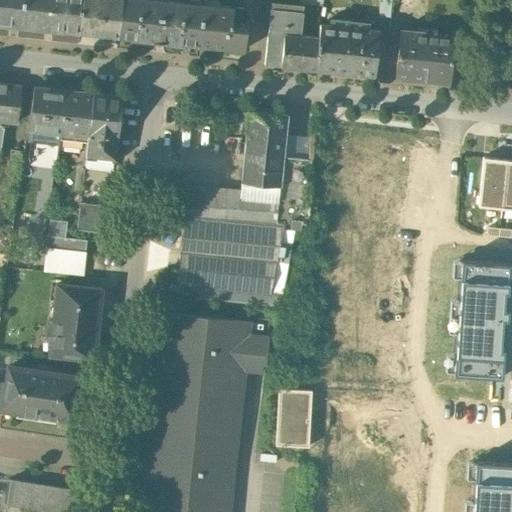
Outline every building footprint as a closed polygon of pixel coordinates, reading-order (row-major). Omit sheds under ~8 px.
[(23,0),(0,0),(0,24),(21,27),(23,0)] [(82,0),(23,0),(21,27),(79,33),(79,32),(82,0)] [(82,0),(79,32),(118,36),(121,0),(82,0)] [(202,2),(180,0),(121,0),(118,36),(118,37),(198,45),(202,2)] [(391,0),(380,0),(378,16),(390,17),(391,0)] [(249,7),(202,2),(198,45),(226,48),(226,52),(240,54),(241,50),(245,50),(249,7)] [(287,10),(271,8),(268,32),(265,64),(281,66),(287,10)] [(318,37),(300,35),(302,11),(287,10),(281,66),(316,69),(319,37),(318,37)] [(349,27),(320,24),(318,37),(319,37),(316,69),(345,72),(349,27)] [(379,31),(349,27),(345,72),(375,76),(379,31)] [(511,30),(505,29),(500,52),(511,53),(511,30)] [(454,36),(401,30),(396,78),(449,83),(454,36)] [(22,87),(0,84),(0,150),(4,124),(3,123),(3,121),(18,122),(22,87)] [(66,90),(33,87),(27,127),(32,128),(30,141),(31,142),(31,141),(58,144),(59,145),(61,131),(61,132),(66,90)] [(94,94),(66,90),(61,132),(89,134),(94,94)] [(121,97),(94,94),(89,134),(87,154),(115,157),(121,97)] [(288,115),(250,111),(243,161),(259,163),(260,154),(283,156),(288,115)] [(227,190),(186,188),(183,216),(183,217),(178,284),(270,293),(282,228),(303,229),(308,159),(283,157),(283,156),(260,154),(259,163),(243,161),(238,195),(227,195),(227,190)] [(507,160),(483,157),(478,205),(502,207),(507,160)] [(511,160),(507,160),(502,207),(511,208),(511,160)] [(174,177),(171,215),(183,216),(186,188),(187,177),(174,177)] [(106,205),(80,202),(77,229),(103,233),(106,205)] [(67,222),(50,220),(47,248),(85,253),(87,242),(65,239),(67,222)] [(85,253),(47,248),(44,271),(83,275),(85,253)] [(509,262),(462,259),(453,372),(500,376),(502,348),(498,348),(502,292),(506,293),(509,262)] [(101,289),(57,284),(56,301),(52,300),(48,337),(52,337),(50,354),(94,358),(101,289)] [(165,313),(143,511),(227,511),(233,458),(244,361),(247,335),(248,322),(165,313)] [(267,338),(247,335),(244,361),(265,363),(267,338)] [(78,376),(9,365),(5,387),(2,409),(18,411),(17,415),(54,421),(54,417),(71,420),(78,376)] [(265,446),(305,447),(307,384),(267,383),(265,446)] [(511,511),(511,462),(475,460),(471,511),(511,511)] [(76,511),(79,492),(10,481),(6,511),(76,511)]
